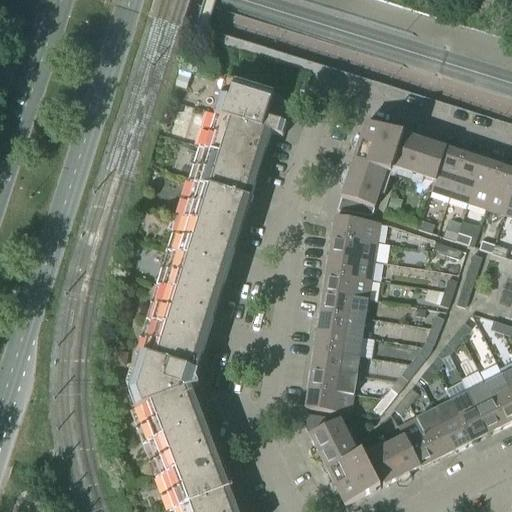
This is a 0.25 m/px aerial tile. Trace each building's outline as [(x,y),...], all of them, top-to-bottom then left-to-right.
[(219,100),(145,340),(194,355),(262,133),(282,139),(293,103),(234,85),(228,103),(219,100)] [(444,151),(365,124),(341,199),(349,201),(357,204),(366,207),(374,209),(387,168),(434,183),(437,173),(439,168),(441,162),(444,151)] [(450,200),(463,157),(444,151),(441,162),(439,168),(437,173),(434,183),(430,194),(450,200)] [(468,206),(481,163),(463,157),(450,200),(468,206)] [(486,212),(500,169),(481,163),(468,206),(486,212)] [(504,218),(511,192),(511,172),(500,169),(486,212),(504,218)] [(349,201),(341,199),(336,213),(345,214),(349,201)] [(357,204),(349,201),(345,214),(353,215),(357,204)] [(366,207),(357,204),(353,215),(363,216),(366,207)] [(374,209),(366,207),(363,216),(371,218),(374,209)] [(334,219),(331,239),(376,246),(379,226),(334,219)] [(418,232),(431,236),(433,227),(421,223),(418,232)] [(455,244),(458,236),(444,231),(442,240),(455,244)] [(470,240),(458,236),(455,244),(468,248),(470,240)] [(373,264),(376,246),(331,239),(328,258),(373,265),(373,264)] [(492,256),(494,247),(481,243),(478,252),(484,253),(492,256)] [(445,258),(448,249),(435,245),(432,254),(445,258)] [(389,248),(376,246),(373,264),(386,266),(389,248)] [(507,252),(494,247),(492,256),(504,260),(507,252)] [(461,253),(448,249),(445,258),(458,262),(461,253)] [(481,260),(472,257),(469,266),(478,269),(481,260)] [(370,284),(373,265),(328,258),(325,277),(370,284)] [(478,269),(469,266),(466,274),(475,277),(478,269)] [(475,277),(466,274),(463,283),(472,286),(475,277)] [(367,303),(370,284),(325,277),(322,296),(367,303)] [(447,281),(443,294),(452,297),(456,284),(447,281)] [(472,286),(463,283),(461,291),(470,294),(472,286)] [(470,294),(461,291),(458,299),(467,301),(470,294)] [(447,310),(452,297),(443,294),(439,308),(447,310)] [(365,322),(367,303),(322,296),(319,315),(365,322)] [(467,301),(458,299),(456,308),(464,311),(467,301)] [(362,341),(365,322),(319,315),(316,334),(362,341)] [(434,318),(429,332),(438,335),(443,322),(434,318)] [(503,336),(505,328),(492,323),(489,332),(503,336)] [(463,325),(454,336),(462,342),(471,331),(463,325)] [(511,329),(510,329),(505,328),(503,336),(511,339),(511,329)] [(433,347),(438,335),(429,332),(424,344),(433,347)] [(359,360),(362,341),(316,334),(314,353),(359,360)] [(453,352),(462,342),(454,336),(446,347),(453,352)] [(203,358),(194,355),(145,340),(128,395),(172,511),(226,511),(182,395),(198,389),(195,382),(203,358)] [(359,360),(314,353),(311,372),(356,379),(359,360)] [(417,356),(408,367),(409,367),(416,373),(425,362),(417,356)] [(437,358),(428,368),(434,373),(435,375),(444,364),(437,358)] [(407,383),(416,373),(409,367),(408,367),(400,378),(407,383)] [(434,373),(428,368),(420,379),(427,385),(435,375),(434,373)] [(353,398),(356,379),(311,372),(308,391),(353,398)] [(511,372),(501,378),(511,399),(511,372)] [(511,422),(511,399),(501,378),(484,386),(505,426),(511,422)] [(505,426),(484,386),(467,395),(488,435),(505,426)] [(350,418),(353,398),(308,391),(305,411),(350,418)] [(390,391),(381,402),(388,407),(397,396),(390,391)] [(410,391),(402,401),(408,406),(409,407),(417,397),(410,391)] [(488,435),(467,395),(450,404),(470,444),(488,435)] [(400,418),(409,407),(408,406),(402,401),(393,412),(400,418)] [(381,402),(372,412),(379,418),(388,407),(381,402)] [(470,444),(450,404),(433,412),(454,452),(470,444)] [(454,452),(433,412),(415,421),(436,461),(454,452)] [(313,418),(304,416),(303,426),(305,431),(312,427),(313,418)] [(324,419),(313,418),(312,427),(322,429),(324,419)] [(339,422),(324,419),(322,429),(322,430),(339,422)] [(436,461),(415,421),(397,430),(402,440),(418,471),(436,461)] [(322,430),(308,437),(344,508),(418,471),(402,440),(359,462),(339,422),(322,430)] [(322,429),(312,427),(305,431),(308,437),(322,430),(322,429)]
